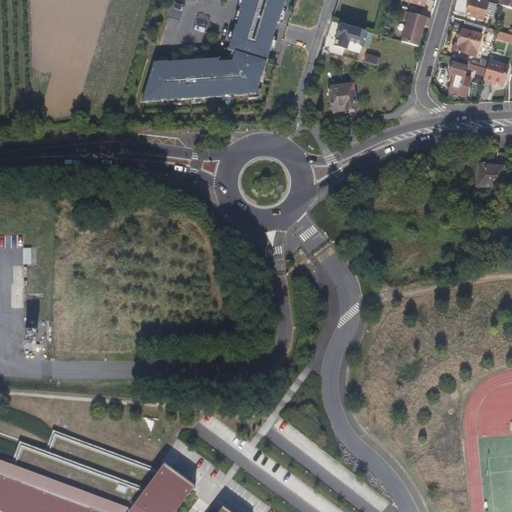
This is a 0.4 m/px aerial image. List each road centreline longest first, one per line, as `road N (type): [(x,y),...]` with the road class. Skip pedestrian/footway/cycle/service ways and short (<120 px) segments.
road 1 (primary): [(233,155),(58,147),(0,156)]
road 2 (primary): [(300,199),(417,138),(511,129)]
road 3 (primary): [(0,158),(174,169),(223,186)]
road 4 (primary): [(453,119),(396,129),(330,159),(290,152)]
road 5 (residential): [(331,0),(277,144)]
road 6 (residential): [(453,119),(431,107),(421,87),(445,0)]
